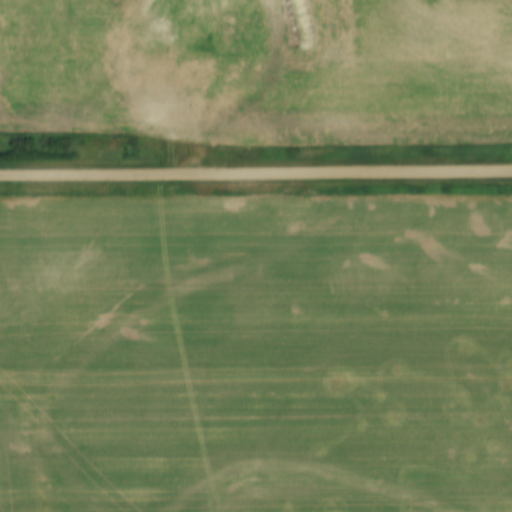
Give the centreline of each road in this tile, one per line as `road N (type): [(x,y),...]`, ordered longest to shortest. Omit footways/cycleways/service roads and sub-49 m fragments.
road 1 (track): [(511,172),(0,178)]
road 2 (track): [(191,176),(190,149),(164,120),(75,114)]
